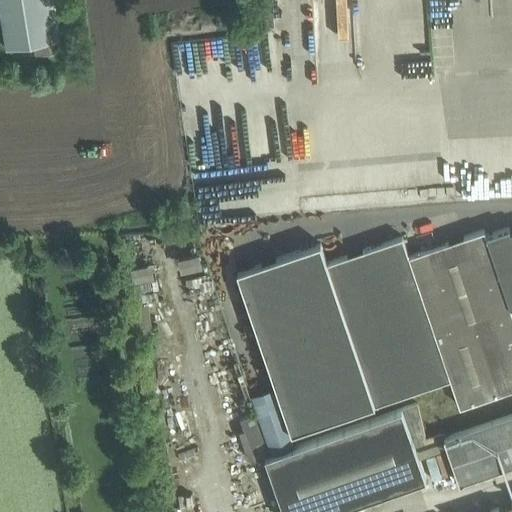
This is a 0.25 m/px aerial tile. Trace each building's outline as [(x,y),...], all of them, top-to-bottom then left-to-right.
[(57,51),(48,0),(0,0),(0,4),(7,49),(42,43),(44,53),(57,51)] [(402,236),(326,262),(320,243),(238,271),(293,432),(451,378),(460,407),(511,388),(511,310),(510,306),(511,305),(511,229),(510,230),(509,227),(486,235),(484,229),(409,255),(402,236)] [(295,445),(267,454),(269,460),(286,511),(326,511),(426,478),(417,451),(447,441),(462,482),(483,475),(493,472),(511,465),(511,414),(446,437),(444,433),(426,438),(418,403),(402,408),(295,445)] [(269,471),(252,476),(263,511),(267,511),(281,507),(269,471)] [(511,511),(511,502),(484,511),(511,511)]
